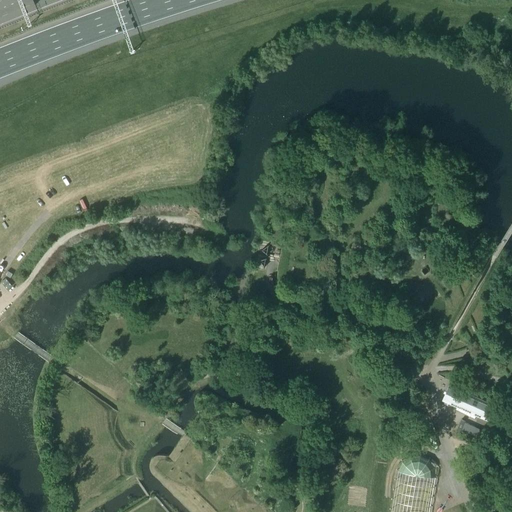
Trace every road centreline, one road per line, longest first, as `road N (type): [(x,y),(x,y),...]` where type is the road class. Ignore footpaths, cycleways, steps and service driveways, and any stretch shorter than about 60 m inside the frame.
road 1 (track): [(0,312),(66,238),(89,228),(150,218),(199,224),(217,237)]
road 2 (motorway): [(0,67),(174,0)]
